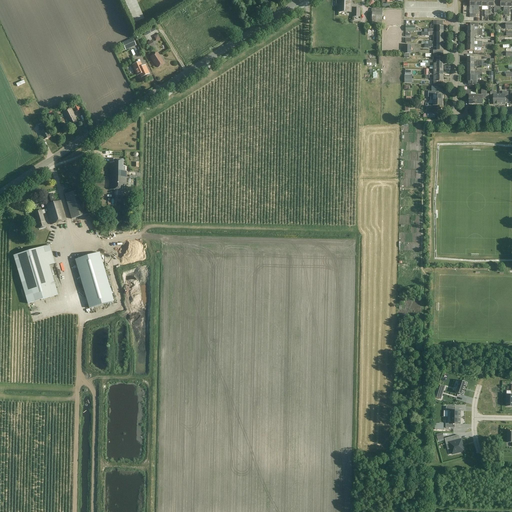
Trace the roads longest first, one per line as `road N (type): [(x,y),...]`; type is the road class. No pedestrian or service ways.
road 1 (track): [(86,381),(151,380),(147,228),(347,233)]
road 2 (tertiary): [(0,192),(300,0)]
road 3 (residential): [(511,116),(455,116),(455,0)]
road 4 (track): [(80,345),(75,511)]
road 5 (track): [(93,511),(94,391),(86,381)]
road 6 (track): [(151,380),(148,511)]
